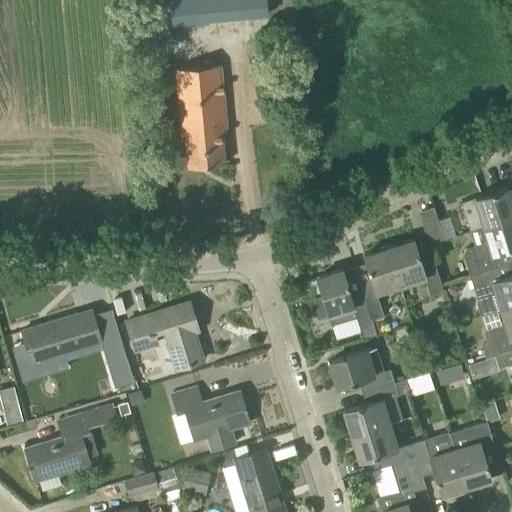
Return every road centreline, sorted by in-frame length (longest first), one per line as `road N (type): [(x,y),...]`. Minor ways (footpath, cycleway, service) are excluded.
road 1 (residential): [(256,256),(511,142)]
road 2 (residential): [(334,511),(256,256)]
road 3 (residential): [(0,264),(256,256)]
road 4 (unknown): [(256,256),(235,41)]
